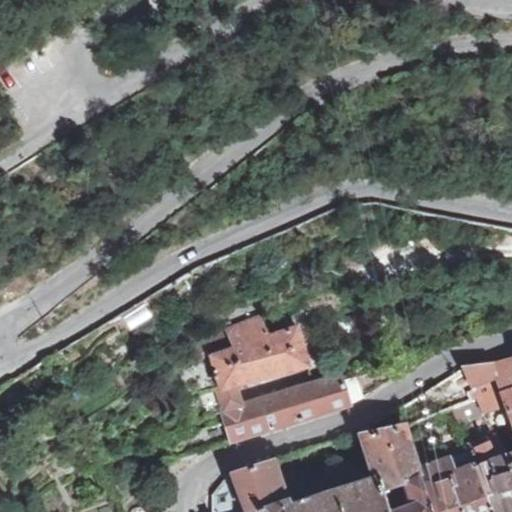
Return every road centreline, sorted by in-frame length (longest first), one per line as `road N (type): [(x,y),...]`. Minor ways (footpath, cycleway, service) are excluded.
road 1 (residential): [(0,331),(335,75),(378,59),(511,43)]
road 2 (residential): [(511,209),(384,183),(341,188),(21,358),(0,351)]
road 3 (residential): [(192,511),(206,477),(358,417),(459,354),(511,339)]
road 4 (residential): [(270,0),(95,100)]
road 5 (residential): [(95,100),(66,34),(126,0)]
